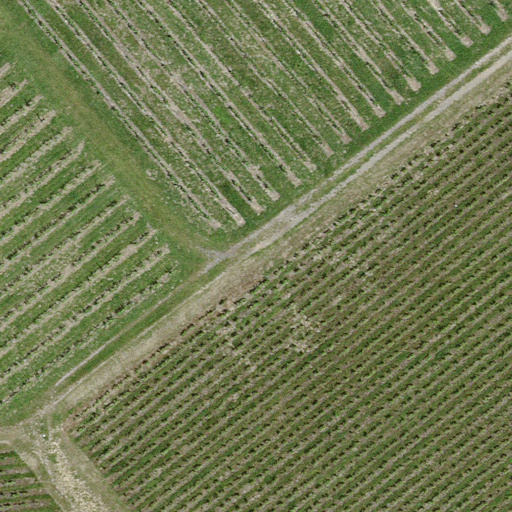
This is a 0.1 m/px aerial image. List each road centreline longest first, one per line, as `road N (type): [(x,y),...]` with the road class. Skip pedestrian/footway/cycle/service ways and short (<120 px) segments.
road 1 (track): [(511,43),(32,424)]
road 2 (track): [(227,270),(0,5)]
